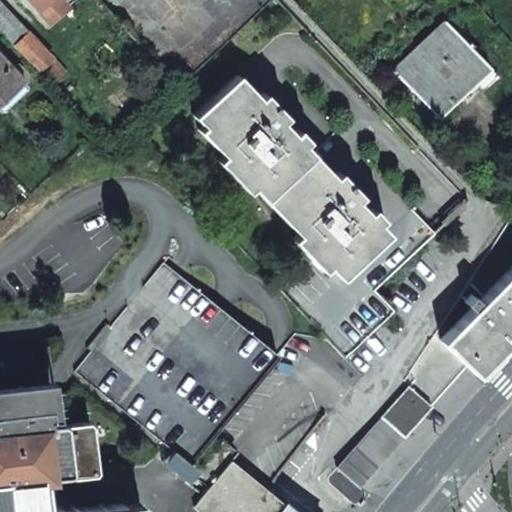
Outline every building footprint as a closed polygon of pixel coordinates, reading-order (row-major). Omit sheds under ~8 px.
[(27,0),(37,10),(48,0),(27,0)] [(48,0),(37,10),(47,21),(71,0),(48,0)] [(0,31),(13,46),(28,32),(0,2),(0,31)] [(444,22),(393,71),(437,117),(489,68),(469,47),(472,45),(468,40),(464,42),(444,22)] [(13,46),(50,86),(51,87),(66,74),(28,32),(13,46)] [(0,58),(0,99),(21,80),(0,58)] [(330,261),(341,273),(385,232),(354,199),(359,194),(337,171),(332,176),(310,153),(280,121),(285,116),(262,93),(258,97),(236,75),(192,116),(226,151),(216,161),(246,191),(255,182),(300,230),(291,239),(312,261),(320,270),(330,261)] [(281,291),(342,357),(378,322),(392,310),(372,289),(432,233),(410,209),(409,209),(385,232),(341,273),(330,261),(320,270),(312,261),(281,291)] [(162,261),(73,371),(171,449),(188,464),(276,355),(162,261)] [(511,265),(503,275),(511,284),(511,265)] [(511,284),(503,275),(439,340),(444,344),(465,365),(474,374),(506,341),(511,334),(511,284)] [(444,344),(336,468),(357,487),(465,365),(444,344)] [(0,511),(125,511),(125,506),(123,504),(74,509),(73,506),(70,506),(71,509),(60,510),(59,508),(50,508),(50,511),(45,511),(42,511),(41,501),(39,478),(46,478),(91,473),(94,470),(89,425),(86,421),(44,426),(44,423),(34,415),(22,417),(14,427),(14,430),(0,430),(0,511)] [(188,464),(171,449),(161,461),(185,481),(192,472),(185,467),(188,464)] [(210,483),(245,511),(271,511),(280,501),(229,460),(210,483)] [(46,478),(39,478),(41,501),(44,501),(46,500),(48,498),(46,478)] [(245,511),(210,483),(192,506),(199,511),(293,511),(280,501),(271,511),(245,511)] [(137,511),(136,502),(123,504),(125,506),(125,511),(137,511)]
